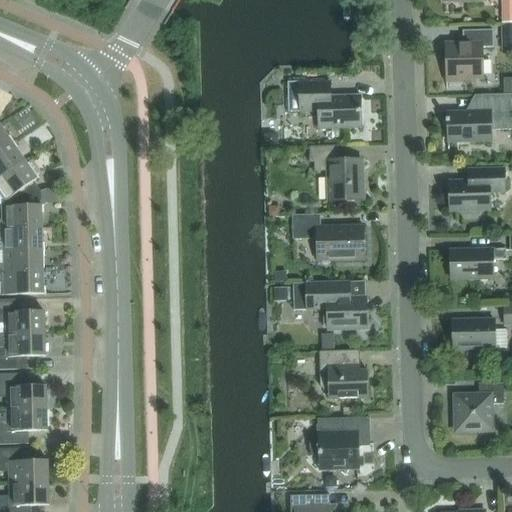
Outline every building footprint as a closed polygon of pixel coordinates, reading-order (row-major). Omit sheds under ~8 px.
[(482,48),(493,48),(492,31),(462,31),(462,43),(445,44),(446,83),(462,83),(462,80),(483,80),(482,48)] [(329,83),(299,84),(287,84),(288,113),(318,112),(318,129),(361,128),(360,96),(330,97),(329,83)] [(482,112),(446,113),(447,144),(491,142),(491,131),(511,130),(510,95),(482,96),(482,112)] [(0,151),(12,143),(0,126),(0,151)] [(273,134),(265,134),(265,146),(277,146),(277,138),(273,134)] [(0,178),(24,161),(12,143),(0,151),(0,178)] [(329,203),(363,202),(362,161),(338,162),(337,147),(309,148),(310,163),(314,163),(315,172),(328,171),(329,203)] [(0,195),(5,202),(5,207),(41,206),(41,201),(41,192),(34,182),(37,180),(24,161),(0,178),(0,195)] [(467,182),(449,183),(449,212),(490,210),(489,194),(504,193),(503,169),(482,170),(467,171),(467,182)] [(0,220),(0,229),(42,229),(41,206),(5,207),(2,207),(2,220),(0,220)] [(275,207),(269,207),(270,217),(279,217),(279,211),(275,207)] [(317,262),(364,261),(363,227),(334,227),(334,229),(320,230),(320,216),(292,216),(293,240),(317,240),(317,262)] [(0,238),(3,239),(3,252),(43,251),(42,229),(0,229),(0,238)] [(450,251),(451,281),(493,280),(492,260),(506,260),(505,250),(450,251)] [(0,264),(0,273),(43,273),(43,251),(3,252),(4,264),(0,264)] [(43,273),(0,273),(0,283),(4,283),(5,296),(44,295),(43,273)] [(306,284),(293,284),(293,289),(294,302),(294,311),(307,311),(327,310),(328,330),(366,329),(365,299),(349,299),(349,283),(335,283),(306,284)] [(286,289),(274,289),(275,302),(286,302),(286,300),(286,289)] [(0,323),(5,324),(6,336),(45,335),(44,312),(17,313),(17,300),(0,300),(0,323)] [(511,327),(511,305),(503,306),(504,328),(511,327)] [(453,351),(494,350),(494,349),(506,348),(506,331),(494,331),(494,320),(452,321),(453,351)] [(45,335),(6,336),(6,348),(0,348),(0,370),(19,370),(19,358),(45,357),(45,335)] [(328,400),(368,399),(367,372),(360,372),(359,351),(319,352),(320,388),(328,395),(328,400)] [(0,398),(7,398),(7,410),(47,409),(46,387),(19,387),(19,375),(0,375),(0,398)] [(454,397),(455,433),(491,432),(491,405),(503,405),(503,384),(478,384),(478,396),(454,397)] [(47,409),(7,410),(8,422),(0,422),(0,445),(21,445),(20,433),(47,432),(47,409)] [(365,435),(369,434),(369,418),(317,420),(317,435),(310,442),(310,457),(318,457),(318,470),(359,469),(359,446),(366,445),(365,435)] [(0,472),(9,472),(9,485),(48,484),(48,461),(21,462),(21,449),(0,449),(0,472)] [(332,478),(326,478),(327,488),(336,487),(336,482),(332,478)] [(48,484),(9,485),(10,497),(0,497),(0,511),(22,511),(22,507),(49,506),(48,484)] [(334,511),(334,508),(330,508),(330,496),(290,497),(290,511),(334,511)]
